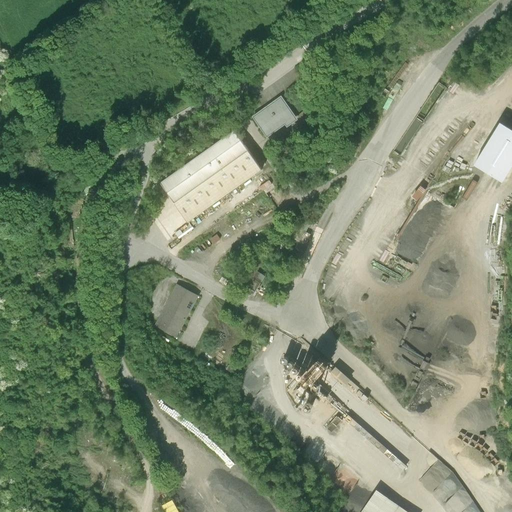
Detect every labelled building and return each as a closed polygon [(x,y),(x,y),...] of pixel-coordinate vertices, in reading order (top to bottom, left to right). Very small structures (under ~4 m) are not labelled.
[(276,98),(249,116),(262,135),(289,118),(276,98)] [(460,117),(451,129),(455,132),(465,120),(460,117)] [(450,129),(443,139),(446,142),(453,132),(450,129)] [(233,134),(156,184),(181,223),(258,173),(233,134)] [(424,185),(415,196),(420,201),(430,190),(424,185)] [(312,255),(324,228),(303,219),(295,239),(298,240),(293,253),(299,255),(301,250),(312,255)] [(497,224),(484,226),(486,234),(499,232),(497,224)] [(420,260),(422,247),(401,244),(399,257),(420,260)] [(332,297),(336,275),(330,274),(326,296),(332,297)] [(196,299),(172,287),(153,328),(177,339),(196,299)] [(326,395),(283,358),(281,394),(295,405),(295,410),(307,417),(326,395)] [(335,367),(328,373),(343,387),(350,381),(335,367)] [(349,417),(345,421),(404,473),(408,469),(349,417)] [(328,478),(341,463),(315,438),(301,453),(328,478)] [(416,511),(378,488),(362,511),(416,511)] [(164,504),(168,511),(184,511),(176,497),(164,504)]
